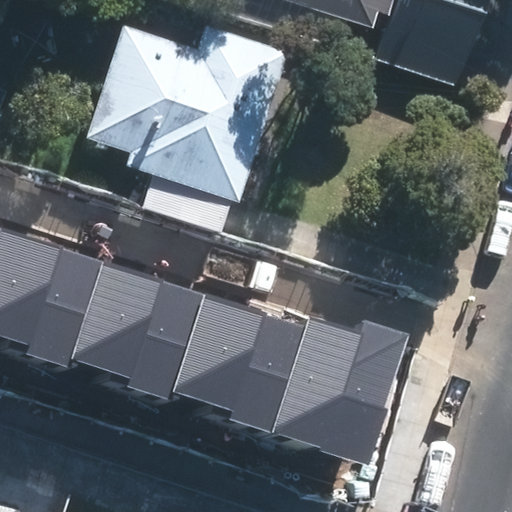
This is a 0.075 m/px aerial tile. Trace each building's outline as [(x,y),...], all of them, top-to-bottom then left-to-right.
[(264,0),(368,32),(373,18),(395,24),(383,61),(459,86),(486,0),(264,0)] [(285,54),(204,27),(196,54),(120,29),(85,139),(128,153),(124,166),(147,174),(137,204),(205,225),(215,196),(237,204),(285,54)] [(70,365),(72,358),(104,262),(2,228),(0,233),(0,334),(28,344),(26,351),(70,365)] [(174,391),(206,295),(104,262),(72,358),(130,377),(128,384),(172,399),(174,391)] [(274,432),(308,328),(206,295),(174,391),(232,410),(230,418),(274,432)] [(274,432),(365,462),(407,335),(365,321),(361,334),(312,318),(308,328),(274,432)]
